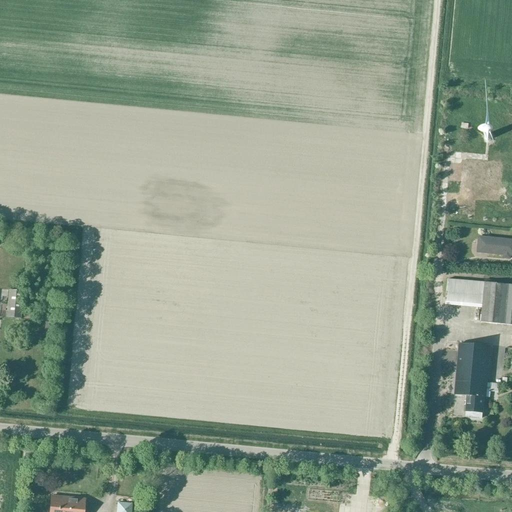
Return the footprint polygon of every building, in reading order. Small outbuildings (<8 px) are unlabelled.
[(483,132),(476,133),(478,143),(485,141),(483,132)] [(451,215),(450,223),(507,227),(508,212),(469,210),(469,217),(451,215)] [(511,239),(479,236),(477,253),(504,255),(503,258),(510,259),(511,256),(511,239)] [(511,285),(485,282),(485,283),(447,279),(445,305),(482,309),(481,322),(511,325),(511,285)] [(7,317),(21,318),(24,291),(9,290),(7,317)] [(486,396),(490,346),(460,343),(455,395),(468,397),(466,412),(467,412),(466,417),(482,418),(482,413),(483,413),(484,396),(486,396)] [(50,511),(83,511),(85,499),(52,496),(50,511)] [(117,503),(116,511),(130,511),(131,504),(117,503)]
